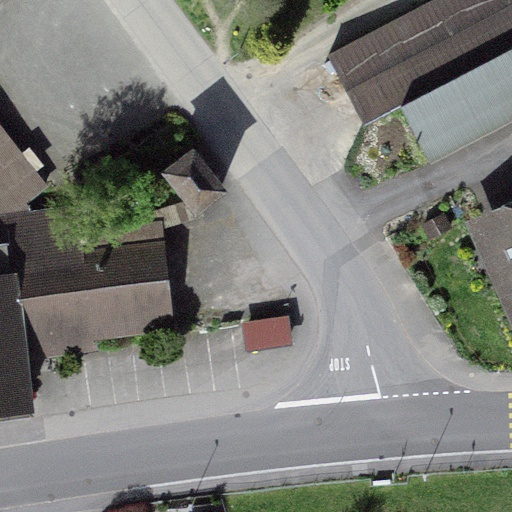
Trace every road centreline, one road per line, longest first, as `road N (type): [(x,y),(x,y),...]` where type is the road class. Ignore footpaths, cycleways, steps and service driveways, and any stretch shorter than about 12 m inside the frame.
road 1 (residential): [(380,431),(364,326),(338,274),(133,0)]
road 2 (primary): [(8,477),(380,431)]
road 3 (primary): [(380,431),(511,419)]
